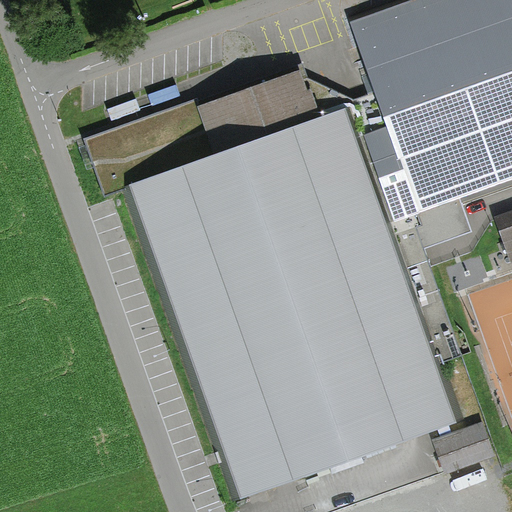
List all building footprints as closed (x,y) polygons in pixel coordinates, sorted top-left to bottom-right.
[(443,208),(511,183),(511,0),(422,0),(349,26),(374,96),(423,234),(449,225),(443,208)] [(303,66),(195,103),(198,111),(300,75),(303,83),(308,81),(303,66)] [(131,192),(241,505),(459,429),(436,365),(460,357),(417,235),(423,234),(374,96),(354,103),(308,81),(303,83),(300,75),(198,111),(216,163),(131,192)] [(216,163),(198,111),(195,103),(85,142),(106,201),(131,192),(216,163)] [(511,214),(495,220),(511,266),(511,214)] [(433,442),(445,476),(496,459),(484,424),(433,442)]
